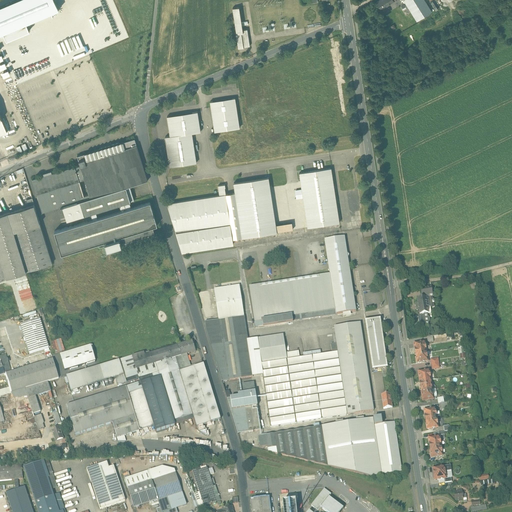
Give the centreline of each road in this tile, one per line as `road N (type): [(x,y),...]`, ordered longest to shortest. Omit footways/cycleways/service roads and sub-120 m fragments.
road 1 (residential): [(247,511),(239,454),(140,137),(140,111)]
road 2 (tertiary): [(389,286),(348,21)]
road 3 (tertiary): [(424,511),(389,286)]
road 4 (unclassified): [(348,21),(140,111)]
road 5 (unclassified): [(140,111),(0,173)]
road 6 (residential): [(389,286),(511,262)]
